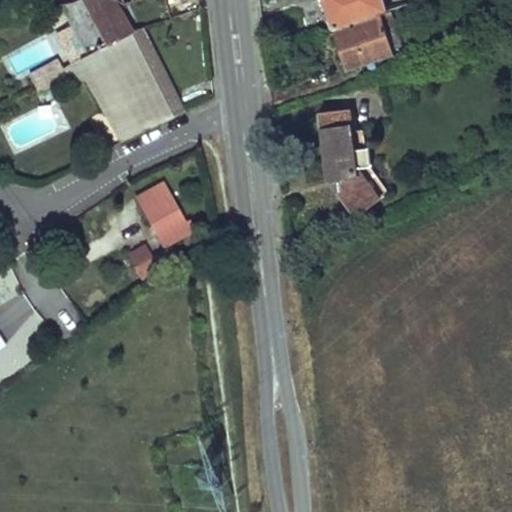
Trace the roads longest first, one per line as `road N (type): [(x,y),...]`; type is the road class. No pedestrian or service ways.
road 1 (tertiary): [(305,511),(252,114)]
road 2 (tertiary): [(233,117),(281,511)]
road 3 (residential): [(233,117),(196,125),(64,194),(20,203),(0,196)]
